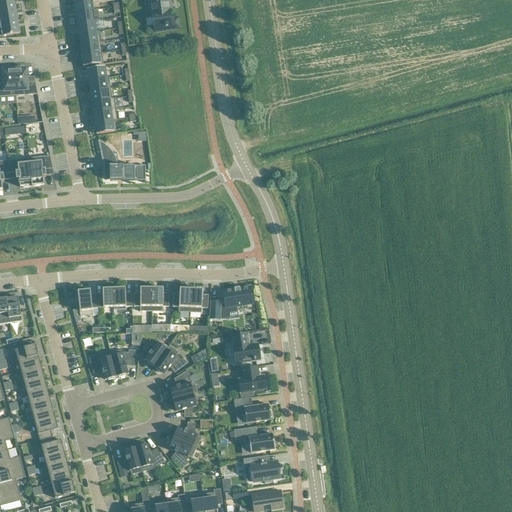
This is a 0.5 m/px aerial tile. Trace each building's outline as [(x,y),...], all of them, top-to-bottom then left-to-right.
[(14,0),(12,0),(0,2),(0,13),(16,11),(14,0)] [(93,11),(91,0),(76,0),(77,2),(74,2),(75,13),(93,11)] [(148,0),(150,13),(152,12),(155,32),(178,28),(177,19),(170,20),(168,3),(170,3),(169,0),(148,0)] [(0,25),(18,22),(16,11),(0,13),(0,25)] [(95,21),(93,11),(75,13),(77,24),(95,21)] [(96,32),(95,21),(77,24),(78,35),(96,32)] [(18,22),(0,25),(0,37),(20,34),(18,22)] [(99,31),(96,32),(78,35),(80,46),(100,43),(99,31)] [(102,54),(100,43),(80,46),(81,56),(102,54)] [(103,64),(102,54),(81,56),(83,67),(103,64)] [(87,70),(89,81),(106,78),(105,67),(87,70)] [(0,97),(16,96),(14,68),(5,69),(5,71),(3,71),(3,70),(2,71),(3,84),(0,84),(0,97)] [(27,83),(27,78),(26,69),(23,69),(23,68),(14,68),(16,96),(37,95),(35,82),(27,83)] [(109,78),(106,78),(89,81),(90,91),(110,89),(109,78)] [(112,99),(110,89),(90,91),(92,102),(112,99)] [(114,99),(112,99),(92,102),(93,113),(116,110),(114,99)] [(46,105),(48,120),(62,119),(60,104),(46,105)] [(117,121),(116,110),(93,113),(95,124),(115,121),(117,121)] [(117,132),(115,121),(95,124),(96,135),(117,132)] [(65,138),(54,139),(55,152),(67,151),(65,138)] [(45,142),(23,141),(23,151),(45,152),(45,142)] [(145,181),(145,166),(118,166),(117,164),(118,163),(116,153),(113,154),(111,151),(110,149),(108,147),(106,146),(104,144),(101,143),(98,141),(101,154),(104,153),(107,169),(104,169),(106,181),(110,180),(110,182),(145,181)] [(50,157),(29,159),(32,187),(44,186),(43,178),(46,178),(45,170),(53,169),(50,157)] [(32,187),(29,159),(7,161),(9,174),(15,173),(16,180),(19,180),(20,188),(22,187),(22,188),(32,187)] [(3,175),(9,174),(7,161),(0,162),(0,190),(2,191),(1,183),(4,182),(3,175)] [(221,302),(210,302),(209,320),(220,320),(221,316),(228,315),(228,312),(237,311),(237,307),(253,304),(251,287),(240,289),(239,288),(234,289),(234,290),(223,291),(225,304),(221,305),(221,302)] [(114,308),(114,289),(102,290),(102,295),(96,295),(97,309),(103,308),(114,308)] [(125,289),(114,289),(114,308),(114,310),(126,310),(126,307),(132,307),(131,294),(125,294),(125,289)] [(151,312),(151,289),(140,289),(140,294),(134,294),(134,307),(140,307),(140,312),(151,312)] [(163,289),(151,289),(151,312),(162,312),(162,307),(169,307),(169,294),(163,294),(163,289)] [(190,313),(191,290),(179,289),(179,294),(173,294),(173,307),(179,308),(178,313),(190,313)] [(202,290),(191,290),(190,313),(201,314),(201,309),(207,309),(208,295),(202,295),(202,290)] [(97,309),(96,295),(90,296),(90,291),(77,292),(80,317),(92,316),(92,309),(97,309)] [(21,322),(18,297),(6,299),(10,324),(21,322)] [(0,325),(10,324),(6,299),(0,299),(0,325)] [(133,334),(132,334),(132,346),(140,346),(141,334),(133,334)] [(236,364),(259,360),(257,345),(248,346),(247,335),(232,337),(236,364)] [(153,366),(155,367),(168,348),(159,342),(155,347),(144,343),(142,351),(151,353),(145,361),(147,362),(146,363),(153,367),(153,366)] [(35,345),(15,351),(18,362),(38,356),(35,345)] [(168,348),(155,367),(156,368),(156,369),(162,373),(164,374),(169,366),(175,373),(187,364),(183,359),(181,360),(177,355),(178,353),(169,346),(168,348)] [(121,350),(110,353),(117,377),(118,377),(119,378),(126,376),(126,375),(128,374),(125,366),(134,366),(135,351),(128,350),(128,353),(122,352),(121,350)] [(117,377),(110,353),(99,356),(101,364),(91,366),(93,374),(103,371),(106,380),(108,380),(108,381),(115,379),(115,378),(117,377)] [(198,367),(213,362),(210,354),(195,359),(198,367)] [(41,367),(38,356),(18,362),(21,372),(41,367)] [(43,377),(41,367),(21,372),(24,382),(43,377)] [(257,367),(237,370),(239,380),(238,380),(240,394),(241,394),(241,398),(253,396),(252,392),(266,390),(264,377),(259,377),(257,367)] [(191,377),(187,371),(174,379),(179,387),(170,389),(171,391),(170,392),(172,399),(173,399),(173,400),(195,394),(195,395),(197,394),(194,383),(192,383),(188,378),(191,377)] [(46,387),(43,377),(24,382),(26,392),(46,387)] [(49,398),(46,387),(26,392),(29,403),(49,398)] [(198,405),(195,395),(195,394),(173,400),(174,402),(173,402),(175,410),(175,409),(176,411),(185,409),(184,418),(192,418),(192,410),(198,410),(198,406),(198,405)] [(52,408),(49,398),(29,403),(32,414),(52,408)] [(271,411),(271,409),(269,409),(268,405),(252,407),(251,398),(234,401),(235,411),(240,410),(241,417),(245,416),(246,424),(270,421),(270,418),(272,418),(271,411)] [(55,419),(52,408),(32,414),(35,424),(55,419)] [(0,431),(12,429),(9,420),(9,418),(0,420),(0,431)] [(58,430),(55,419),(35,424),(39,440),(52,437),(50,432),(58,430)] [(201,438),(194,435),(195,424),(188,423),(187,432),(179,428),(178,430),(177,429),(174,436),(175,437),(174,438),(196,449),(201,438)] [(275,450),(272,435),(257,437),(255,428),(234,431),(235,441),(245,439),(246,446),(249,446),(251,454),(275,450)] [(5,441),(15,439),(12,429),(0,431),(0,452),(8,451),(5,441)] [(53,442),(52,437),(39,440),(44,457),(63,451),(61,440),(53,442)] [(196,449),(174,438),(173,440),(172,439),(169,446),(170,447),(169,448),(177,452),(171,459),(182,469),(187,464),(185,462),(189,458),(192,459),(196,449)] [(137,447),(137,448),(136,449),(142,473),(153,470),(153,467),(158,464),(159,466),(165,462),(157,449),(149,454),(147,446),(145,446),(145,445),(137,447)] [(142,473),(136,449),(134,449),(134,448),(126,450),(127,451),(125,451),(127,461),(117,463),(121,478),(127,476),(127,474),(130,473),(131,476),(142,473)] [(0,473),(22,467),(19,457),(10,459),(8,451),(0,452),(0,473)] [(66,462),(63,451),(44,457),(46,467),(66,462)] [(273,480),(279,479),(276,463),(264,464),(263,457),(243,460),(244,468),(251,467),(253,483),(264,481),(264,484),(273,483),(273,482),(273,480)] [(69,472),(66,462),(46,467),(49,477),(69,472)] [(16,480),(25,478),(22,467),(0,473),(0,488),(21,501),(16,480)] [(72,482),(69,472),(49,477),(52,488),(72,482)] [(75,493),(72,482),(52,488),(55,499),(75,493)] [(126,490),(127,496),(135,493),(133,487),(126,490)] [(21,501),(0,488),(0,511),(1,511),(0,507),(21,501)] [(217,511),(216,506),(222,505),(220,490),(213,491),(214,493),(202,495),(204,511),(217,511)] [(247,498),(246,491),(232,493),(234,500),(247,498)] [(283,508),(281,491),(280,491),(280,492),(267,494),(267,493),(251,495),(253,511),(254,511),(253,511),(259,511),(264,511),(263,507),(270,506),(271,510),(283,508)] [(186,510),(185,503),(186,503),(184,495),(178,496),(178,498),(167,500),(166,500),(167,502),(168,511),(180,511),(186,510)] [(204,511),(202,495),(190,497),(191,502),(186,503),(185,503),(186,510),(192,509),(192,511),(204,511)] [(150,511),(150,508),(149,499),(148,499),(142,500),(142,503),(131,505),(131,511),(150,511)] [(168,511),(167,502),(155,504),(156,507),(150,508),(150,511),(168,511)]
